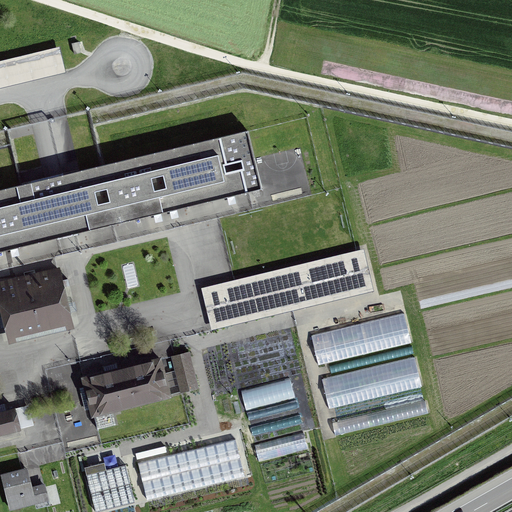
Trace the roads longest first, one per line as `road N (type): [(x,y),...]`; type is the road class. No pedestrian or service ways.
road 1 (track): [(511,124),(261,67)]
road 2 (track): [(261,67),(44,0)]
road 3 (unclassified): [(401,511),(511,449)]
